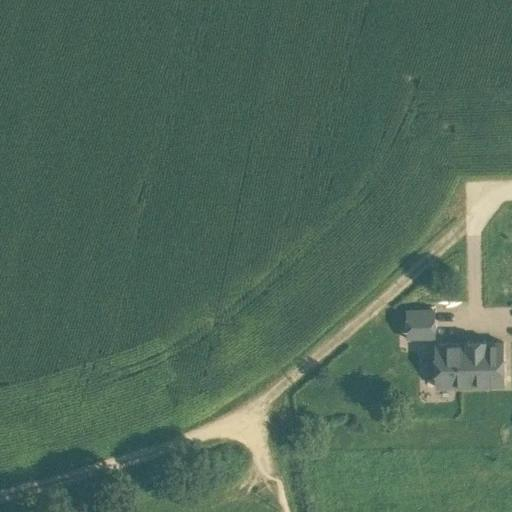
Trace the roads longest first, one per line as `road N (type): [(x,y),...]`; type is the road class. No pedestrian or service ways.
road 1 (track): [(229,431),(499,196),(511,195)]
road 2 (track): [(511,384),(229,431)]
road 3 (track): [(0,496),(229,431)]
